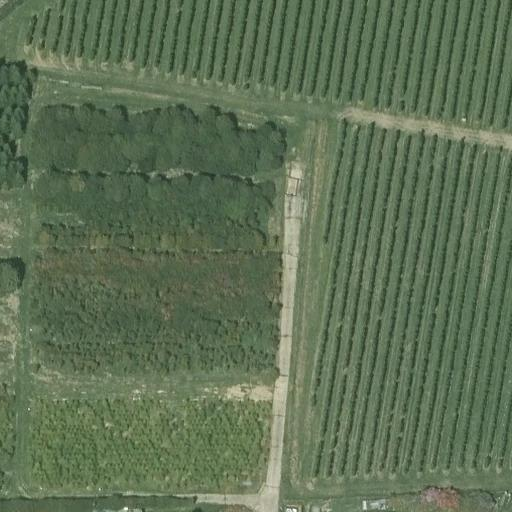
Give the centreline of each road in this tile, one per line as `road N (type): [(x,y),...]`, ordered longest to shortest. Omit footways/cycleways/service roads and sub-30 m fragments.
road 1 (track): [(267,511),(294,199)]
road 2 (track): [(22,496),(267,510)]
road 3 (track): [(315,112),(511,144)]
